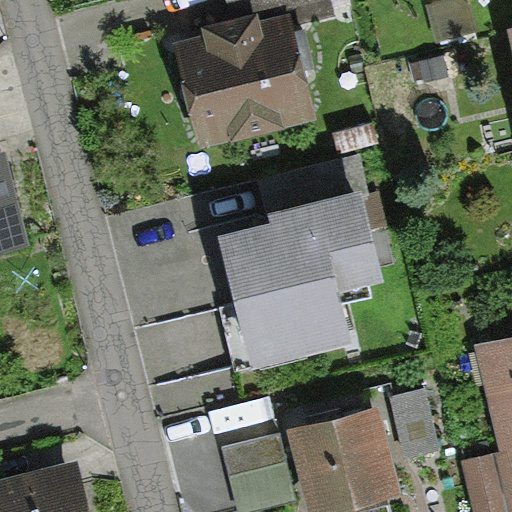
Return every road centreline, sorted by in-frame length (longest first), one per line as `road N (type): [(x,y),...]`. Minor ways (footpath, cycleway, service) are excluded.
road 1 (residential): [(122,381),(19,0)]
road 2 (residential): [(155,511),(122,381)]
road 3 (residential): [(122,381),(0,415)]
